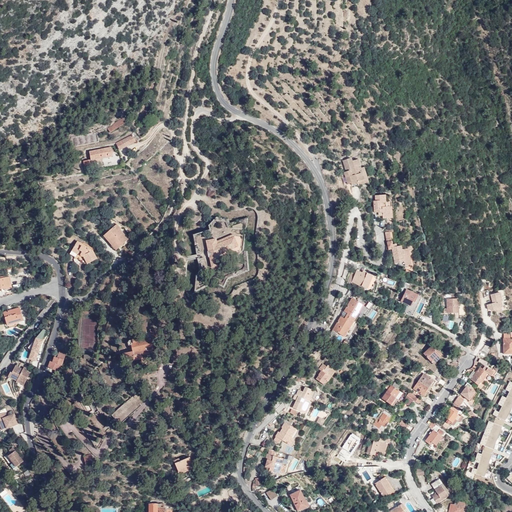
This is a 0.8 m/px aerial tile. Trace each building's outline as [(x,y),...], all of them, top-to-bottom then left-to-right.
[(124,120),(127,118),(125,115),(112,124),(113,125),(108,128),(111,132),(126,122),(124,120)] [(136,141),(132,134),(115,143),(118,150),(136,141)] [(113,156),(111,147),(89,152),(90,160),(83,161),(85,172),(91,171),(91,166),(95,165),(94,160),(113,156)] [(344,172),(347,182),(351,181),(352,183),(352,185),(359,183),(360,185),(365,184),(364,180),(365,180),(363,173),(359,174),(357,165),(360,164),(359,159),(353,161),(351,158),(343,161),(346,172),(344,172)] [(362,168),(360,164),(357,165),(359,174),(363,173),(365,180),(364,180),(365,184),(369,182),(364,167),(362,168)] [(383,219),(390,218),(389,207),(392,207),(391,202),(387,202),(387,195),(375,196),(376,201),(374,201),(375,213),(382,212),(383,219)] [(119,222),(106,232),(115,243),(113,244),(116,248),(129,237),(121,228),(123,227),(119,222)] [(115,243),(106,232),(104,234),(113,244),(115,243)] [(215,236),(205,238),(210,267),(220,265),(218,253),(242,249),(239,235),(234,236),(233,234),(216,238),(215,236)] [(98,257),(94,248),(78,239),(70,253),(83,261),(85,263),(98,257)] [(392,243),(390,243),(387,243),(388,252),(392,251),(394,265),(404,264),(404,268),(411,267),(409,251),(403,252),(402,248),(397,248),(397,245),(393,245),(392,243)] [(352,273),(348,281),(352,283),(353,282),(368,289),(374,276),(363,271),(363,273),(357,271),(355,274),(352,273)] [(0,290),(12,288),(10,277),(0,278),(0,290)] [(402,302),(411,306),(414,301),(415,302),(419,295),(408,290),(402,302)] [(501,307),(504,307),(502,301),(503,301),(501,292),(492,294),(495,303),(488,304),(489,308),(495,310),(497,310),(498,311),(499,311),(502,311),(501,307)] [(345,319),(341,316),(338,321),(329,336),(335,339),(338,333),(344,337),(364,305),(352,298),(344,311),(348,314),(345,319)] [(458,299),(446,299),(447,313),(458,313),(458,299)] [(3,312),(6,323),(17,320),(18,321),(23,320),(19,307),(3,312)] [(36,361),(45,329),(37,327),(28,359),(36,361)] [(162,349),(159,327),(149,328),(150,337),(140,339),(139,337),(133,338),(132,330),(128,331),(129,338),(126,339),(127,344),(130,344),(131,351),(122,353),(122,359),(134,357),(134,355),(162,349)] [(423,354),(431,362),(439,354),(442,357),(444,355),(439,350),(437,352),(432,346),(423,354)] [(54,360),(50,359),(48,366),(58,370),(60,364),(62,364),(66,354),(59,351),(58,355),(56,354),(54,360)] [(439,354),(431,362),(434,365),(442,357),(439,354)] [(328,381),(336,371),(328,365),(327,367),(323,364),(319,369),(321,371),(319,375),(316,379),(324,385),(327,381),(328,381)] [(18,379),(25,383),(30,373),(27,372),(28,370),(24,368),(23,370),(16,366),(12,373),(11,372),(8,377),(17,381),(18,379)] [(476,373),(473,371),(468,377),(478,385),(480,382),(481,383),(486,376),(485,375),(487,373),(491,376),(494,372),(491,369),(490,370),(485,366),(483,369),(480,368),(476,373)] [(433,374),(439,378),(443,371),(437,368),(433,374)] [(418,380),(427,386),(429,384),(430,385),(433,382),(423,374),(418,380)] [(425,390),(427,386),(418,380),(413,388),(423,395),(426,392),(425,390)] [(471,473),(486,475),(488,461),(503,424),(503,428),(511,407),(511,381),(509,380),(505,390),(509,391),(506,396),(501,396),(498,404),(501,406),(499,411),(494,410),(492,415),(496,416),(494,422),(489,421),(479,443),(483,445),(482,453),(476,452),(475,461),(478,462),(477,468),(472,467),(471,473)] [(470,388),(471,386),(467,383),(465,385),(467,386),(461,394),(469,400),(475,392),(470,388)] [(318,392),(314,391),(305,386),(303,390),(301,389),(300,390),(299,390),(296,395),(311,402),(313,403),(318,392)] [(394,407),(403,394),(392,387),(383,399),(394,407)] [(419,405),(422,401),(409,392),(403,401),(411,407),(414,402),(419,405)] [(311,402),(296,395),(294,399),(297,400),(293,407),(306,414),(311,402)] [(456,407),(458,408),(464,400),(459,396),(454,403),(457,405),(456,407)] [(132,397),(113,413),(120,422),(138,407),(135,403),(137,402),(132,397)] [(372,410),(377,402),(373,400),(368,407),(372,410)] [(459,412),(455,408),(452,407),(452,408),(444,417),(449,420),(448,421),(454,426),(458,421),(460,422),(464,417),(462,415),(460,416),(457,414),(459,412)] [(382,431),(392,416),(384,409),(378,418),(379,418),(374,425),(382,431)] [(7,417),(5,412),(0,414),(0,424),(2,430),(18,424),(14,414),(7,417)] [(319,416),(316,421),(322,424),(325,419),(319,416)] [(400,424),(412,432),(414,428),(409,424),(402,419),(399,422),(401,423),(400,424)] [(279,432),(277,436),(282,440),(290,445),(299,431),(285,422),(282,427),(283,428),(280,433),(279,432)] [(23,425),(15,426),(17,433),(24,432),(23,425)] [(443,432),(438,429),(435,433),(432,431),(424,441),(431,445),(433,443),(435,444),(443,432)] [(385,453),(389,439),(381,437),(379,442),(374,440),(373,444),(369,444),(367,453),(370,454),(369,457),(372,457),(373,455),(375,455),(375,453),(376,451),(385,453)] [(391,439),(389,439),(385,453),(376,451),(375,453),(386,456),(391,439)] [(14,452),(12,453),(9,455),(8,454),(5,456),(14,469),(17,467),(17,466),(24,461),(14,447),(12,448),(14,452)] [(282,463),(283,459),(274,456),(276,451),(270,449),(268,454),(267,454),(266,458),(268,459),(267,460),(265,470),(279,474),(280,472),(284,473),(287,465),(286,464),(282,463)] [(262,453),(256,450),(249,460),(254,463),(257,461),(262,453)] [(93,462),(89,452),(83,453),(87,465),(93,462)] [(194,468),(190,459),(180,463),(179,460),(174,462),(178,473),(176,473),(177,475),(179,474),(180,476),(185,474),(187,478),(199,473),(196,467),(194,468)] [(425,475),(423,468),(415,469),(417,476),(425,475)] [(394,490),(384,477),(375,484),(385,496),(394,490)] [(437,503),(450,495),(439,479),(432,484),(435,489),(435,490),(437,493),(432,496),(437,503)] [(298,511),(307,507),(304,501),(305,500),(299,486),(291,490),(292,494),(290,495),(298,511)] [(413,496),(409,489),(403,493),(407,499),(413,496)] [(278,496),(274,491),(268,493),(272,500),(278,496)] [(452,511),(451,511),(463,511),(465,503),(458,502),(458,505),(451,504),(449,511),(452,511)] [(406,509),(402,503),(389,511),(403,511),(406,509)]
